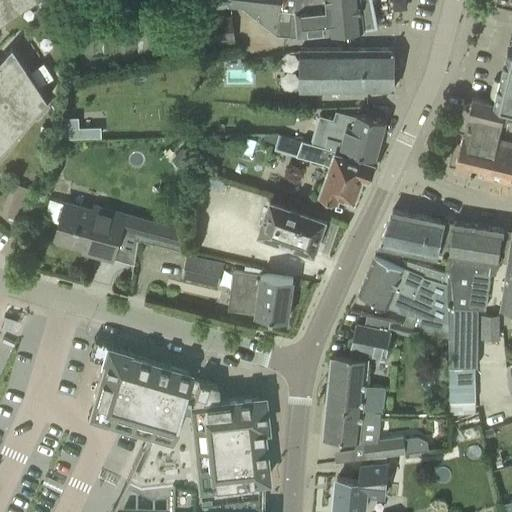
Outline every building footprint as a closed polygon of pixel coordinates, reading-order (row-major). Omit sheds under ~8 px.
[(0,0),(0,21),(32,0),(0,0)] [(298,36),(329,32),(374,26),(369,0),(211,0),(212,2),(242,5),(276,34),(289,36),(298,36)] [(65,30),(67,17),(50,15),(55,29),(65,30)] [(235,42),(232,15),(208,18),(211,45),(235,42)] [(0,152),(48,98),(13,45),(12,46),(12,47),(0,60),(0,152)] [(511,49),(509,48),(507,48),(494,102),(511,107),(511,49)] [(394,89),(394,49),(299,49),(300,69),(300,89),(394,89)] [(511,140),(498,138),(501,123),(511,125),(511,107),(494,102),(472,97),(468,116),(469,116),(464,135),(463,135),(454,170),(511,184),(511,140)] [(375,158),(385,120),(358,111),(357,114),(352,113),(351,116),(340,112),(337,120),(328,118),(320,146),(357,156),(358,152),(375,158)] [(78,117),(60,118),(61,138),(101,137),(101,127),(79,127),(78,117)] [(339,193),(354,199),(362,177),(367,179),(374,161),(357,156),(320,146),(279,133),(274,148),(319,161),(328,166),(318,191),(337,198),(339,193)] [(214,176),(210,187),(221,191),(225,180),(214,176)] [(270,198),(258,231),(313,251),(325,218),(270,198)] [(95,206),(94,210),(65,202),(55,239),(94,250),(93,254),(112,259),(118,235),(179,249),(184,230),(124,215),(95,206)] [(450,255),(451,240),(453,222),(392,209),(376,251),(395,257),(402,258),(405,249),(437,256),(438,253),(450,255)] [(453,222),(451,240),(450,255),(447,269),(449,335),(449,364),(450,401),(475,401),(474,364),(478,364),(478,335),(475,335),(475,306),(485,307),(490,272),(496,273),(500,249),(503,229),(454,221),(453,222)] [(403,323),(416,327),(449,335),(447,269),(406,258),(404,266),(393,261),(374,253),(358,292),(376,300),(407,312),(403,323)] [(224,262),(187,254),(182,275),(218,284),(224,262)] [(293,278),(273,275),(233,269),(228,309),(255,313),(255,315),(287,319),(293,278)] [(511,312),(511,270),(505,270),(499,310),(511,312)] [(498,314),(483,314),(483,337),(498,337),(498,314)] [(14,329),(16,319),(4,316),(1,326),(14,329)] [(332,353),(326,405),(381,412),(384,386),(366,384),(370,350),(387,353),(391,331),(414,336),(416,327),(403,323),(391,320),(389,329),(375,327),(355,323),(348,355),(332,353)] [(268,474),(257,395),(214,400),(214,397),(217,396),(216,384),(203,380),(195,378),(194,381),(185,379),(188,371),(107,347),(92,399),(108,415),(107,419),(153,432),(153,445),(147,445),(136,468),(131,466),(131,467),(125,480),(145,490),(149,492),(262,479),(262,481),(265,481),(265,478),(268,478),(268,476),(268,474)] [(380,421),(381,412),(326,405),(323,436),(343,438),(360,441),(362,419),(380,421)] [(511,416),(488,422),(492,438),(493,438),(511,432),(511,416)] [(367,457),(420,451),(428,450),(427,440),(419,437),(405,438),(405,435),(365,440),(367,457)] [(384,496),(387,461),(361,464),(359,479),(337,477),(334,508),(365,511),(367,494),(384,496)] [(511,511),(511,500),(503,502),(505,511),(511,511)]
